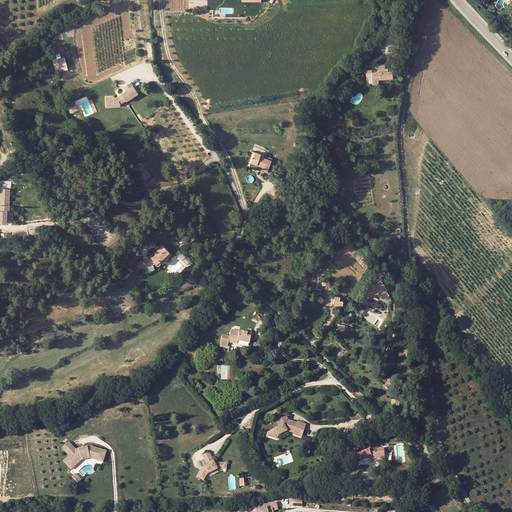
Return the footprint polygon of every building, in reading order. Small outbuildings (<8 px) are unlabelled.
[(57,59),(61,73),(68,71),(64,57),(57,59)] [(380,82),(380,81),(379,76),(392,74),(392,70),(388,70),(388,67),(386,67),(385,61),(378,62),(379,70),(367,71),(368,79),(371,78),(372,83),(380,82)] [(114,97),(106,97),(106,107),(120,106),(120,104),(118,101),(123,97),(125,100),(126,101),(138,93),(131,82),(123,87),(126,91),(116,97),(114,97)] [(256,151),(252,161),(264,166),(263,168),(268,170),(272,160),(265,156),(266,154),(262,152),(262,154),(256,151)] [(264,166),(252,161),(250,165),(263,170),(263,168),(264,166)] [(143,181),(149,177),(145,172),(140,176),(143,181)] [(46,188),(50,202),(62,198),(58,185),(46,188)] [(1,188),(0,205),(9,205),(10,189),(1,188)] [(0,205),(0,206),(0,223),(7,223),(7,211),(10,211),(11,205),(9,205),(0,205)] [(136,261),(138,267),(153,263),(156,264),(157,265),(158,265),(160,265),(161,263),(162,260),(170,253),(162,245),(154,252),(156,253),(152,256),(143,259),(136,261)] [(180,258),(187,264),(190,261),(184,255),(183,254),(180,253),(177,256),(180,258)] [(361,295),(357,302),(359,304),(365,304),(368,302),(366,298),(364,296),(379,286),(383,291),(381,293),(384,297),(388,293),(389,292),(388,290),(393,287),(389,280),(387,281),(384,277),(382,279),(380,276),(375,280),(377,282),(371,286),(369,282),(365,285),(363,289),(364,290),(361,292),(363,294),(361,295)] [(364,296),(366,298),(378,290),(380,293),(381,293),(383,291),(379,286),(364,296)] [(334,303),(343,304),(343,299),(340,299),(340,295),(334,294),(334,303)] [(221,334),(220,344),(227,345),(227,343),(228,339),(236,341),(236,338),(240,338),(249,340),(250,333),(245,332),(246,330),(237,328),(237,330),(230,328),(230,331),(229,331),(228,335),(221,334)] [(267,436),(277,439),(279,436),(287,431),(293,433),(302,436),(306,424),(298,421),(297,422),(294,421),(293,424),(290,423),(289,419),(287,416),(276,421),(279,427),(267,432),(267,436)] [(63,448),(67,453),(73,447),(69,442),(63,448)] [(70,456),(67,458),(74,466),(77,463),(81,459),(90,457),(99,460),(101,450),(90,446),(76,450),(73,447),(67,453),(70,456)] [(351,457),(371,454),(384,450),(384,447),(369,448),(358,452),(356,448),(349,451),(351,457)] [(384,460),(384,450),(371,454),(351,457),(353,461),(371,454),(371,458),(377,457),(378,460),(384,460)] [(223,469),(224,463),(216,463),(215,464),(209,452),(202,455),(207,465),(203,466),(204,467),(202,467),(197,476),(203,480),(207,474),(217,469),(223,469)] [(67,458),(64,461),(71,469),(74,466),(67,458)] [(82,480),(76,475),(72,478),(78,484),(82,480)] [(253,511),(252,511),(268,511),(273,511),(278,509),(276,502),(264,505),(264,507),(260,508),(260,506),(255,507),(256,511),(253,511)]
